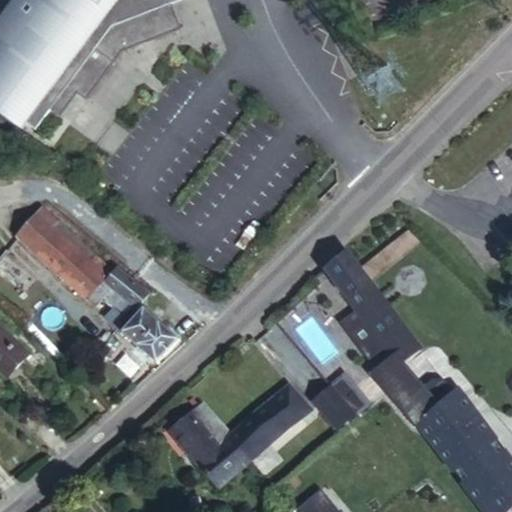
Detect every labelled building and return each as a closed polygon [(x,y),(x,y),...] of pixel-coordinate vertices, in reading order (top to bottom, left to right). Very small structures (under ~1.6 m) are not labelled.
[(171,10),(166,0),(23,0),(0,32),(0,120),(17,133),(21,126),(34,136),(49,116),(66,93),(76,100),(85,107),(122,58),(181,35),(171,10)] [(182,5),(180,0),(166,0),(171,10),(182,5)] [(59,124),(76,100),(66,93),(49,116),(59,124)] [(84,263),(52,233),(38,252),(68,280),(84,263)] [(347,253),(326,272),(395,359),(373,376),(418,432),(422,429),(488,511),(511,511),(511,462),(448,383),(437,382),(428,389),(408,364),(425,350),(347,253)] [(68,280),(81,292),(96,274),(84,263),(68,280)] [(96,274),(81,292),(95,305),(111,284),(138,309),(139,307),(147,298),(104,263),(96,274)] [(177,338),(144,311),(124,335),(156,364),(177,338)] [(34,358),(0,324),(0,373),(10,382),(34,358)] [(345,384),(333,393),(331,390),(313,404),(335,433),(365,410),(345,384)] [(252,466),(311,412),(290,387),(231,437),(233,439),(252,466)] [(233,439),(231,437),(204,403),(171,432),(200,467),(233,439)] [(221,493),(252,466),(233,439),(200,467),(221,493)] [(336,511),(320,494),(300,511),(336,511)]
